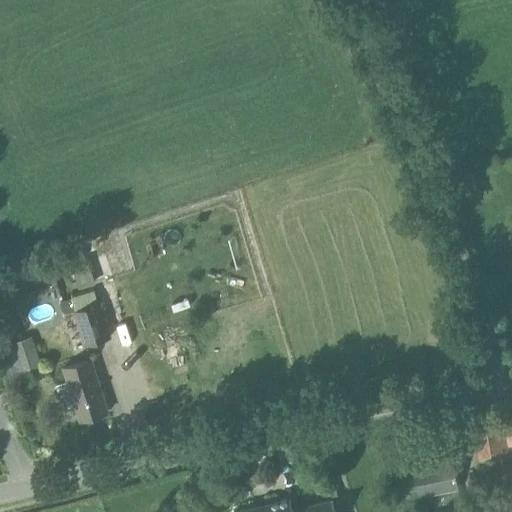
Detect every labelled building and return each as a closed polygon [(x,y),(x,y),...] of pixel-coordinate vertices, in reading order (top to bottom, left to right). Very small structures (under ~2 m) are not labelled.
[(100,303),(74,311),(85,344),(111,336),(100,303)] [(12,342),(24,380),(44,374),(32,336),(12,342)] [(63,368),(67,381),(56,384),(54,389),(58,404),(64,406),(74,403),(80,420),(108,411),(91,359),(63,368)] [(479,461),(509,456),(503,417),(473,421),(479,461)] [(400,500),(459,488),(453,458),(394,470),(400,500)] [(505,511),(501,492),(479,498),(482,511),(505,511)] [(335,511),(333,500),(293,508),(291,498),(233,511),(335,511)]
